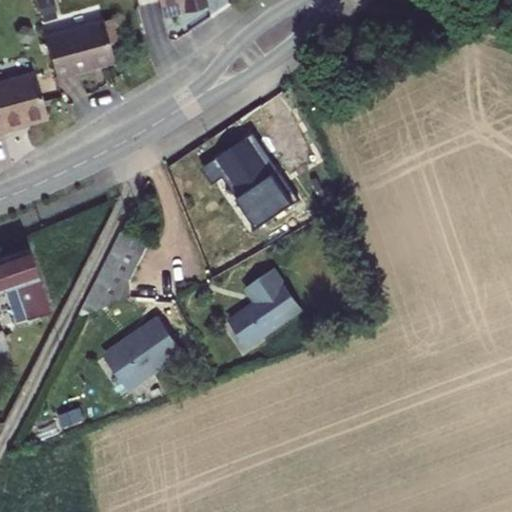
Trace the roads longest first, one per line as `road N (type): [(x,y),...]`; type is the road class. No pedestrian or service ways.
road 1 (tertiary): [(173,113),(258,71),(334,0)]
road 2 (tertiary): [(173,113),(0,198)]
road 3 (tertiary): [(303,0),(239,43),(173,113)]
